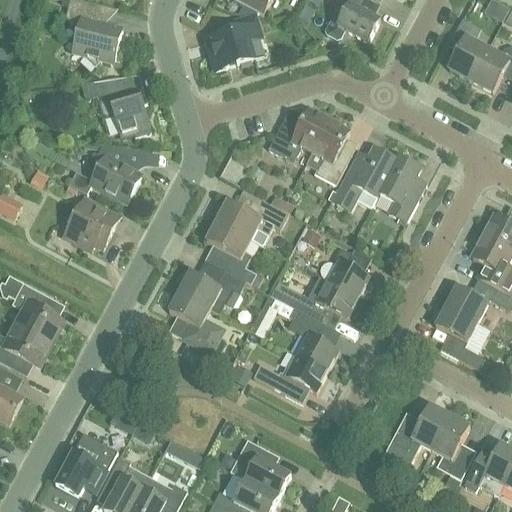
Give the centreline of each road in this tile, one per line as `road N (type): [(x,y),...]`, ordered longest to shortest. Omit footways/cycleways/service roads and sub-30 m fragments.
road 1 (residential): [(13,511),(187,187),(197,157),(193,125)]
road 2 (residential): [(342,428),(487,160)]
road 3 (residential): [(193,125),(322,82),(366,80),(388,93)]
road 4 (residential): [(193,125),(166,21),(168,0)]
